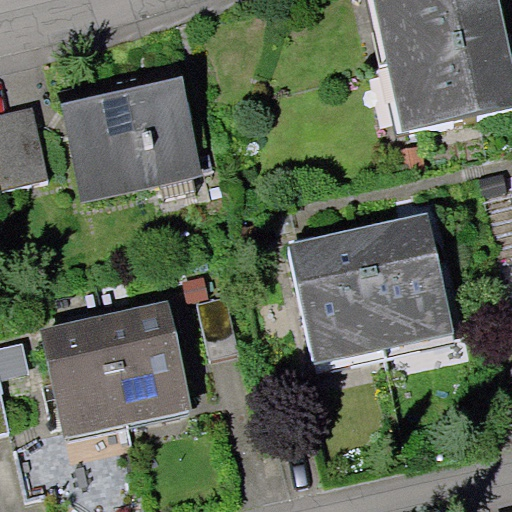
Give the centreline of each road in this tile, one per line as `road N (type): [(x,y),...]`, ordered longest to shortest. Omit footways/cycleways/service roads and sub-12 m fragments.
road 1 (residential): [(511,475),(345,511)]
road 2 (residential): [(119,0),(0,32)]
